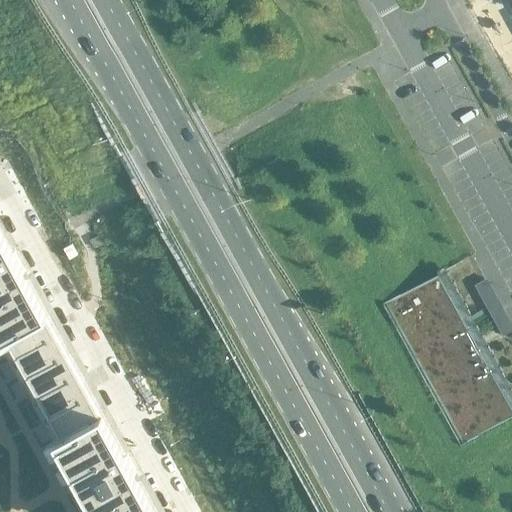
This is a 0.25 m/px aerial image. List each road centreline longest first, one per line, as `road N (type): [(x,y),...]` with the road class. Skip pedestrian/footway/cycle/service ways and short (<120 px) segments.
road 1 (trunk): [(69,0),(352,511)]
road 2 (trunk): [(387,511),(105,0)]
road 3 (residential): [(180,511),(0,182)]
road 4 (residential): [(400,32),(511,232)]
road 5 (residential): [(511,137),(441,10)]
